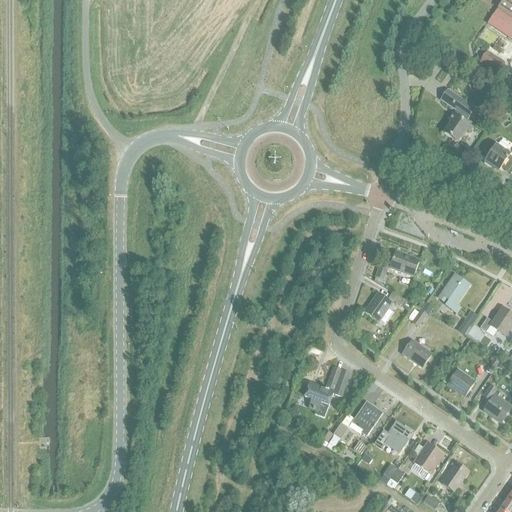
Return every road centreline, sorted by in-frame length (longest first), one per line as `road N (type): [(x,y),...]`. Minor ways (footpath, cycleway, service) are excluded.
road 1 (unclassified): [(83,511),(106,498),(120,463),(120,176),(128,149)]
road 2 (residential): [(507,467),(337,345),(382,197)]
road 3 (primary): [(178,511),(237,286)]
road 4 (unclassified): [(128,149),(90,102),(84,0)]
road 5 (residential): [(399,149),(406,48),(432,0)]
road 6 (residential): [(511,247),(382,197)]
road 7 (residential): [(511,205),(457,171),(399,149)]
